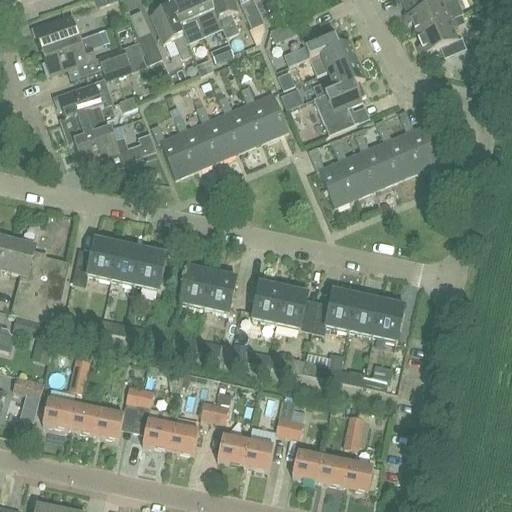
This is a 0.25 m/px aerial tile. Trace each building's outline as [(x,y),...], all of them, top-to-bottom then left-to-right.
[(0,0),(0,9),(19,1),(18,0),(0,0)] [(93,0),(98,11),(122,2),(121,0),(93,0)] [(162,48),(172,44),(181,64),(190,60),(164,0),(163,0),(166,6),(160,8),(162,14),(149,19),(162,48)] [(190,60),(182,40),(181,37),(198,29),(185,0),(164,0),(190,60)] [(207,0),(185,0),(198,29),(217,21),(207,0)] [(230,0),(207,0),(217,21),(225,42),(239,36),(232,18),(237,15),(230,0)] [(411,26),(416,37),(461,18),(458,9),(459,9),(455,0),(417,0),(403,6),(408,17),(403,19),(407,27),(411,26)] [(263,27),(252,1),(239,7),(250,32),(263,27)] [(416,50),(420,59),(439,51),(444,62),(466,53),(461,41),(457,43),(452,32),(465,27),(461,18),(416,37),(421,48),(416,50)] [(33,34),(41,57),(78,43),(70,21),(33,34)] [(295,24),(270,35),(275,48),(301,37),(295,24)] [(288,70),(300,65),(348,45),(348,44),(343,46),(340,40),(335,43),(329,30),(300,43),(303,51),(283,59),(288,70)] [(150,36),(137,42),(149,69),(161,63),(150,36)] [(49,79),(94,63),(90,50),(81,54),(78,43),(41,57),(49,79)] [(300,65),(308,62),(316,80),(327,76),(356,63),(348,45),(300,65)] [(126,64),(122,53),(98,62),(102,73),(126,64)] [(364,82),(356,63),(327,76),(330,83),(311,91),(316,101),(316,102),(324,99),(364,82)] [(102,73),(106,84),(130,76),(126,64),(102,73)] [(200,81),(212,75),(207,64),(195,69),(200,81)] [(282,95),(294,90),(288,76),(277,81),(282,95)] [(364,82),(324,99),(316,102),(316,101),(313,103),(328,140),(354,129),(347,111),(361,105),(359,101),(365,99),(359,85),(364,82)] [(94,89),(57,102),(65,124),(61,125),(61,126),(102,111),(110,109),(113,108),(103,83),(93,86),(94,89)] [(247,91),(240,94),(246,110),(249,109),(265,145),(288,135),(272,99),(254,107),(247,91)] [(122,116),(137,111),(133,100),(119,106),(122,116)] [(217,104),(224,120),(227,118),(242,155),(265,145),(249,109),(246,110),(232,116),(225,100),(217,104)] [(61,126),(69,148),(110,133),(106,134),(102,123),(114,119),(110,109),(102,111),(61,126)] [(195,113),(202,129),(204,128),(220,164),(242,155),(227,118),(224,120),(209,126),(203,110),(195,113)] [(173,123),(179,139),(182,138),(197,174),(220,164),(204,128),(202,129),(187,136),(180,119),(173,123)] [(405,138),(409,137),(424,173),(447,164),(431,127),(413,135),(406,119),(399,122),(405,138)] [(182,138),(179,139),(165,145),(158,129),(150,132),(157,148),(159,148),(174,184),(197,174),(182,138)] [(376,132),(383,148),(386,146),(401,183),(424,173),(409,137),(405,138),(391,144),(384,129),(376,132)] [(81,169),(127,153),(123,141),(114,144),(110,133),(69,148),(69,149),(73,147),(81,169)] [(134,163),(155,156),(149,138),(137,142),(140,148),(130,152),(134,163)] [(386,146),(383,148),(368,154),(362,138),(354,141),(361,157),(363,156),(379,192),(401,183),(386,146)] [(338,167),(341,166),(356,202),(379,192),(363,156),(361,157),(346,164),(339,148),(331,151),(338,167)] [(317,157),(309,160),(316,177),(318,176),(333,212),(356,202),(341,166),(338,167),(324,173),(317,157)] [(68,267),(32,258),(34,250),(0,240),(0,273),(21,279),(11,318),(55,330),(68,267)] [(91,257),(78,254),(73,277),(71,288),(85,291),(87,280),(110,285),(118,247),(94,242),(91,257)] [(134,291),(142,252),(118,247),(110,285),(134,291)] [(157,296),(166,257),(142,252),(134,291),(157,296)] [(212,275),(187,270),(179,309),(203,314),(212,275)] [(203,314),(227,319),(236,281),(212,275),(203,314)] [(283,291),(259,286),(251,324),(275,329),(283,291)] [(275,329),(299,335),(307,296),(283,291),(275,329)] [(324,332),(348,337),(356,298),(332,293),(324,332)] [(356,298),(348,337),(372,342),(380,304),(356,298)] [(396,347),(404,309),(380,304),(372,342),(396,347)] [(243,331),(244,310),(235,310),(234,331),(243,331)] [(78,319),(76,330),(99,335),(102,324),(78,319)] [(40,342),(44,329),(17,322),(13,335),(40,342)] [(126,329),(102,324),(99,335),(123,340),(126,329)] [(123,340),(146,345),(149,334),(126,329),(123,340)] [(0,354),(7,356),(11,344),(12,339),(7,333),(0,330),(0,354)] [(194,355),(196,344),(173,339),(171,350),(194,355)] [(196,344),(194,355),(218,360),(220,350),(220,349),(196,344)] [(245,354),(242,365),(266,370),(268,359),(245,354)] [(268,359),(266,370),(302,378),(305,365),(292,362),(292,364),(268,359)] [(75,363),(71,379),(86,382),(89,366),(75,363)] [(316,370),(314,381),(338,386),(340,375),(316,370)] [(364,380),(340,375),(338,386),(362,391),(364,380)] [(86,382),(71,379),(68,395),(83,398),(86,382)] [(362,391),(384,396),(387,385),(364,380),(362,391)] [(39,403),(43,388),(16,381),(12,395),(39,403)] [(128,391),(125,407),(137,409),(141,394),(128,391)] [(149,412),(150,412),(153,397),(141,394),(137,409),(149,412)] [(41,429),(67,434),(73,408),(47,403),(41,429)] [(294,407),(281,404),(275,438),(287,441),(291,425),(290,425),(294,407)] [(212,425),(215,409),(203,407),(200,422),(212,425)] [(73,408),(67,434),(92,439),(98,414),(73,408)] [(137,409),(132,437),(144,439),(141,450),(167,455),(172,429),(147,424),(149,415),(149,412),(137,409)] [(228,412),(215,409),(212,425),(224,428),(228,412)] [(117,445),(123,419),(98,414),(92,439),(117,445)] [(359,439),(362,423),(349,421),(346,437),(359,439)] [(287,441),(299,443),(302,428),(291,425),(287,441)] [(192,460),(198,434),(172,429),(167,455),(192,460)] [(346,437),(343,453),(355,455),(359,439),(346,437)] [(247,445),(222,439),(216,465),(242,471),(247,445)] [(242,471),(267,476),(272,450),(247,445),(242,471)] [(291,481),(317,486),(322,460),(296,455),(291,481)] [(322,460),(317,486),(342,492),(347,466),(322,460)] [(367,497),(372,471),(347,466),(342,492),(367,497)]
